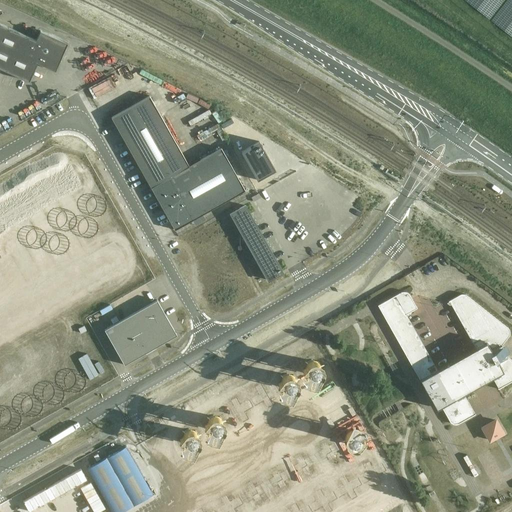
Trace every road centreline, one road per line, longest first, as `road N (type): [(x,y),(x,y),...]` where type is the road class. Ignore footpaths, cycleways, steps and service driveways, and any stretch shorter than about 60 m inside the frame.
road 1 (unclassified): [(212,347),(83,125),(68,120),(0,156)]
road 2 (unclassified): [(212,347),(355,263),(451,131)]
road 3 (secondary): [(227,0),(451,131)]
road 4 (unclassified): [(0,467),(212,347)]
road 5 (unclassified): [(511,87),(373,0)]
